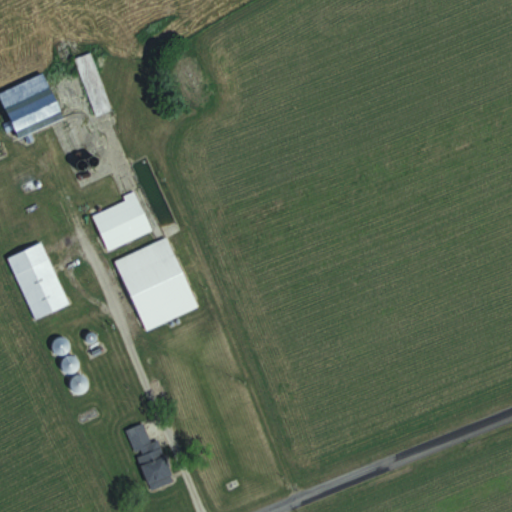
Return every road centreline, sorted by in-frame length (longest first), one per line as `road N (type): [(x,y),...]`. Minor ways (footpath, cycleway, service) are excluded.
road 1 (residential): [(51,177),(194,511)]
road 2 (residential): [(266,511),(511,412)]
